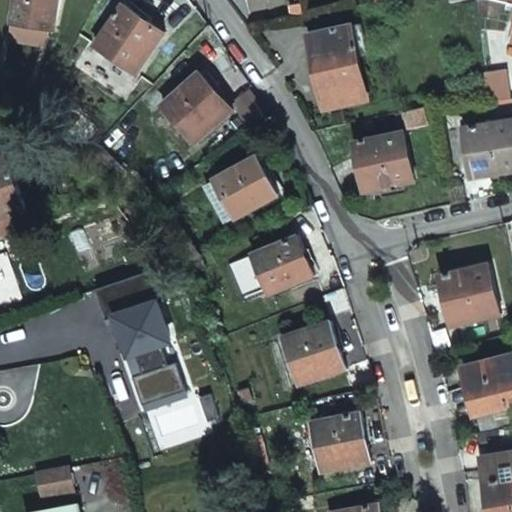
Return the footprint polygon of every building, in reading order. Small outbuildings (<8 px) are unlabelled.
[(58,0),(16,0),(13,22),(54,29),(58,0)] [(511,38),(511,4),(494,0),(475,0),(480,31),(511,38)] [(96,45),(137,73),(165,32),(123,5),(96,45)] [(326,108),(368,100),(353,25),(311,34),(326,108)] [(201,71),(163,103),(194,140),(232,109),(201,71)] [(13,78),(0,75),(0,86),(11,89),(13,78)] [(407,128),(427,124),(424,107),(404,111),(407,128)] [(511,119),(509,120),(508,112),(497,114),(498,121),(466,126),(474,175),(511,169),(511,119)] [(77,125),(65,116),(58,124),(71,134),(77,125)] [(404,132),(356,142),(366,190),(415,181),(404,132)] [(102,148),(96,154),(108,167),(115,161),(102,148)] [(20,153),(0,160),(0,235),(23,227),(17,210),(25,208),(13,173),(25,168),(20,153)] [(260,157),(206,183),(225,222),(278,195),(260,157)] [(132,192),(139,186),(127,173),(120,179),(132,192)] [(199,254),(155,196),(146,202),(188,259),(199,254)] [(299,236),(254,254),(270,293),(314,275),(299,236)] [(166,252),(150,257),(154,268),(170,262),(166,252)] [(191,273),(205,267),(200,254),(199,254),(188,259),(186,260),(191,273)] [(490,264),(441,276),(453,324),(501,313),(490,264)] [(157,269),(97,289),(108,321),(119,317),(132,354),(137,352),(144,374),(135,378),(144,406),(189,391),(179,362),(171,365),(163,343),(172,340),(159,304),(168,301),(157,269)] [(331,321),(283,336),(299,382),(345,367),(331,321)] [(477,415),(511,406),(511,354),(465,366),(470,382),(468,383),(477,415)] [(481,431),(511,423),(511,408),(477,416),(481,431)] [(360,412),(312,421),(321,470),(370,461),(360,412)] [(264,454),(260,435),(251,437),(256,456),(264,454)] [(511,511),(511,450),(482,455),(490,511),(511,511)] [(44,495),(73,490),(69,468),(39,474),(44,495)] [(8,493),(38,487),(36,474),(6,480),(8,493)]
